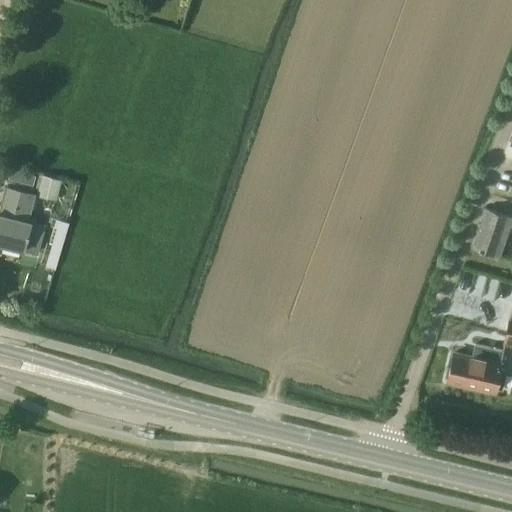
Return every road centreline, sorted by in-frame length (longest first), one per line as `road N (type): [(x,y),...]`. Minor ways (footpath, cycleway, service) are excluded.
road 1 (tertiary): [(387,459),(0,364)]
road 2 (residential): [(511,116),(387,459)]
road 3 (tertiary): [(511,490),(387,459)]
